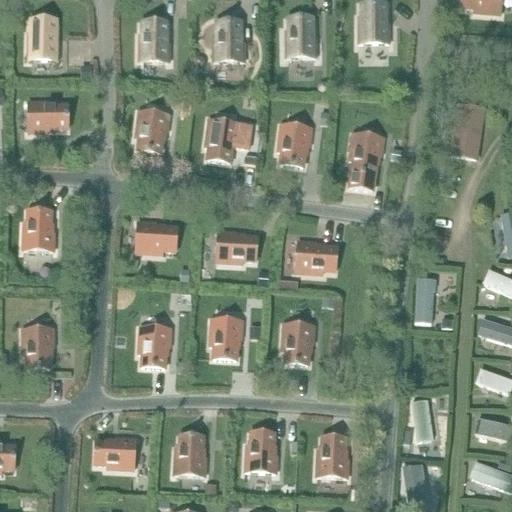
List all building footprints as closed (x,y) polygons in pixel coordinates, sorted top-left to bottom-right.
[(460,0),(460,12),(473,13),(473,17),(500,19),(501,0),(460,0)] [(361,21),(357,21),(358,48),(385,48),(385,60),(404,60),(404,30),(384,30),(384,8),(361,8),(361,21)] [(288,36),(284,36),(284,63),(316,62),(315,44),(311,44),(311,22),(288,23),(288,36)] [(27,38),(27,65),(58,65),(58,47),(54,47),(54,25),(31,25),(31,38),(27,38)] [(138,39),(138,66),(169,67),(169,49),(165,49),(165,27),(142,26),(142,39),(138,39)] [(216,39),(212,39),(212,67),(244,66),(243,48),(239,48),(239,26),(216,26),(216,39)] [(82,70),(82,83),(90,83),(91,70),(82,70)] [(192,77),(180,78),(180,87),(192,87),(192,77)] [(313,113),(325,114),(325,105),(314,104),(313,113)] [(54,106),(27,107),(27,138),(45,138),(45,134),(67,133),(67,110),(54,110),(54,106)] [(181,106),(180,121),(189,122),(190,107),(181,106)] [(481,115),(457,112),(451,160),(475,164),(481,115)] [(138,115),(134,142),(138,142),(137,155),(160,158),(162,136),(166,137),(169,119),(138,115)] [(208,124),(204,151),(208,151),(207,164),(230,167),(232,145),(236,146),(239,128),(208,124)] [(280,129),(277,156),(281,157),(279,170),(302,172),(305,151),(309,151),(311,133),(280,129)] [(352,138),(348,165),(352,166),(351,179),(349,193),(371,196),(373,182),(376,160),(380,160),(383,142),(352,138)] [(247,144),(246,157),(255,158),(257,145),(247,144)] [(244,162),(243,169),(255,171),(256,163),(244,162)] [(23,228),(22,255),(53,256),(54,238),(50,238),(50,216),(27,215),(27,228),(23,228)] [(137,227),(135,258),(162,260),(162,256),(175,256),(176,233),(154,232),(155,228),(137,227)] [(217,236),(215,267),(242,269),(242,265),(255,266),(257,243),(235,241),(235,237),(217,236)] [(294,277),(322,279),(322,275),(335,276),(336,253),(314,252),(315,248),(297,246),(294,277)] [(180,273),(180,286),(189,286),(189,274),(180,273)] [(511,287),(491,278),(487,288),(511,299),(511,287)] [(297,286),(279,285),(279,294),(296,295),(297,286)] [(259,298),(247,298),(247,307),(258,307),(259,298)] [(211,324),(209,351),(213,351),(212,364),(235,366),(237,344),(241,344),(242,326),(211,324)] [(511,334),(484,326),(479,341),(511,351),(511,334)] [(282,329),(281,356),(285,356),(284,369),(307,370),(308,348),(312,349),(313,331),(282,329)] [(139,332),(137,359),(141,359),(141,372),(164,373),(165,352),(169,352),(170,334),(139,332)] [(53,334),(22,334),(22,361),(26,361),(26,374),(49,374),(49,352),(53,352),(53,334)] [(175,366),(175,377),(187,378),(188,366),(175,366)] [(511,398),(511,385),(481,374),(476,387),(511,400),(511,398)] [(511,436),(481,427),(477,441),(507,451),(511,436)] [(246,450),(244,477),(275,478),(276,460),(272,460),(273,438),(250,437),(250,450),(246,450)] [(175,453),(173,480),(204,481),(205,463),(201,463),(202,441),(179,440),(179,453),(175,453)] [(317,454),(315,481),(346,483),(347,465),(343,465),(344,443),(321,442),(321,455),(317,454)] [(94,446),(93,469),(106,470),(106,474),(133,475),(134,444),(116,443),(116,447),(94,446)] [(0,478),(0,474),(13,474),(14,451),(0,451),(0,478)] [(510,477),(477,468),(474,481),(507,489),(510,477)] [(415,511),(420,472),(403,470),(399,511),(411,511),(415,511)] [(216,489),(204,489),(204,498),(215,498),(216,489)] [(359,497),(344,496),(344,506),(359,506),(359,497)]
